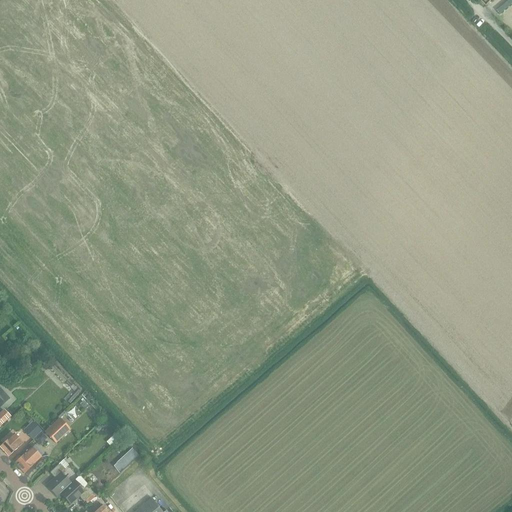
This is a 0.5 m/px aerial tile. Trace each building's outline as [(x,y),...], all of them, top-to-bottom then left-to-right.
[(19,0),(21,2),(23,0),(27,0),(38,11),(49,0),(19,0)] [(8,19),(0,25),(0,39),(15,27),(8,19)] [(63,29),(48,43),(59,56),(80,37),(71,26),(65,31),(63,29)] [(15,27),(0,39),(0,41),(6,49),(22,36),(15,27)] [(82,60),(72,69),(76,74),(80,70),(89,80),(106,64),(97,54),(85,64),(82,60)] [(106,64),(89,80),(97,89),(94,92),(99,96),(108,88),(104,83),(114,73),(106,64)] [(128,89),(117,99),(132,116),(144,105),(128,89)] [(0,127),(15,115),(7,107),(10,104),(5,98),(0,103),(0,127)] [(15,115),(0,127),(0,129),(7,136),(21,122),(15,115)] [(44,115),(41,119),(46,124),(49,120),(44,115)] [(21,122),(7,136),(14,144),(29,130),(21,122)] [(148,153),(142,159),(150,167),(163,154),(167,158),(175,151),(172,147),(180,139),(174,132),(172,134),(168,129),(161,136),(159,135),(152,141),(154,143),(146,150),(148,153)] [(29,130),(14,144),(23,152),(31,144),(35,148),(44,140),(40,135),(37,138),(29,130)] [(103,139),(91,150),(111,171),(120,162),(115,157),(117,154),(103,139)] [(46,154),(34,165),(43,175),(60,158),(51,149),(55,145),(50,140),(41,149),(46,154)] [(60,158),(43,175),(52,184),(63,173),(67,178),(77,169),(72,164),(69,167),(60,158)] [(76,187),(65,196),(73,206),(91,190),(82,182),(85,178),(80,173),(72,182),(76,187)] [(91,190),(73,206),(84,216),(94,206),(98,210),(107,201),(102,196),(99,199),(91,190)] [(107,205),(99,214),(104,218),(112,210),(107,205)] [(4,220),(0,223),(0,238),(12,228),(4,220)] [(117,220),(100,236),(110,246),(126,230),(117,220)] [(12,228),(0,238),(0,245),(4,250),(19,236),(12,228)] [(19,236),(4,250),(12,258),(27,245),(19,236)] [(27,245),(12,258),(20,266),(34,252),(27,245)] [(34,252),(20,266),(27,273),(41,260),(34,252)] [(41,260),(27,273),(34,281),(49,268),(41,260)] [(49,268),(34,281),(41,289),(56,276),(49,268)] [(56,276),(41,289),(49,297),(63,284),(56,276)] [(298,294),(296,295),(301,300),(302,299),(309,306),(304,311),(312,320),(322,312),(317,306),(326,299),(310,281),(297,293),(298,294)] [(63,284),(49,297),(57,305),(70,291),(63,284)] [(337,310),(324,322),(340,339),(353,328),(337,310)] [(311,354),(299,365),(315,382),(327,371),(311,354)] [(119,366),(110,375),(114,379),(117,376),(126,385),(143,368),(134,359),(123,370),(119,366)] [(67,380),(52,366),(49,368),(64,383),(67,380)] [(143,368),(126,385),(135,394),(132,397),(137,401),(146,393),(141,388),(152,378),(143,368)] [(401,375),(385,389),(392,397),(408,382),(401,375)] [(408,382),(392,397),(400,405),(415,391),(408,382)] [(77,389),(66,401),(70,404),(80,392),(77,389)] [(0,406),(8,399),(0,390),(0,406)] [(415,391),(400,405),(408,413),(423,399),(415,391)] [(149,398),(141,407),(146,412),(148,409),(157,418),(174,402),(164,392),(154,403),(149,398)] [(281,392),(264,408),(273,418),(284,408),(289,413),(297,405),(293,400),(290,402),(281,392)] [(423,399),(408,413),(415,421),(430,406),(423,399)] [(174,402),(157,418),(166,427),(163,430),(167,435),(176,426),(172,422),(182,412),(174,402)] [(430,406),(415,421),(423,429),(438,415),(430,406)] [(297,422),(286,432),(296,443),(313,427),(303,417),(307,413),(302,409),(293,417),(297,422)] [(0,425),(9,417),(4,411),(0,414),(0,425)] [(438,415),(423,429),(429,437),(445,422),(438,415)] [(45,432),(55,444),(70,430),(60,419),(45,432)] [(23,431),(32,440),(42,431),(33,421),(23,431)] [(445,422),(429,437),(437,444),(452,430),(445,422)] [(313,427),(296,443),(304,452),(315,442),(319,446),(328,437),(324,432),(321,435),(313,427)] [(452,430),(437,444),(445,452),(460,438),(452,430)] [(117,432),(112,437),(116,442),(121,436),(117,432)] [(0,448),(8,457),(22,444),(13,434),(9,437),(8,436),(3,441),(4,442),(0,445),(0,448)] [(210,438),(195,452),(203,461),(218,446),(210,438)] [(218,446),(203,461),(210,469),(225,454),(218,446)] [(41,457),(32,447),(14,463),(23,473),(41,457)] [(133,449),(120,460),(127,467),(139,456),(133,449)] [(330,450),(315,464),(321,470),(336,456),(330,450)] [(225,454),(210,469),(217,477),(233,463),(225,454)] [(336,456),(321,470),(326,476),(342,462),(336,456)] [(450,511),(491,474),(475,458),(416,511),(450,511)] [(46,486),(56,497),(60,494),(71,484),(64,476),(65,476),(63,474),(66,471),(65,469),(68,466),(63,460),(59,464),(50,473),(55,478),(46,486)] [(342,462),(326,476),(331,482),(347,467),(342,462)] [(233,463),(217,477),(224,485),(240,471),(233,463)] [(347,467),(331,482),(337,487),(352,472),(347,467)] [(240,471),(224,485),(232,493),(248,479),(240,471)] [(352,472),(337,487),(342,492),(358,477),(352,472)] [(74,481),(71,484),(60,494),(70,505),(78,497),(84,502),(85,501),(87,504),(94,497),(92,495),(93,493),(86,486),(87,484),(80,477),(78,477),(74,481)] [(358,477),(342,492),(348,498),(363,483),(358,477)] [(248,479),(232,493),(239,501),(254,487),(248,479)] [(363,483),(348,498),(353,503),(368,489),(363,483)] [(254,487),(239,501),(247,509),(262,495),(254,487)] [(368,489),(353,503),(358,508),(374,494),(368,489)] [(168,511),(167,511),(165,511),(163,511),(152,499),(136,511),(168,511)]
